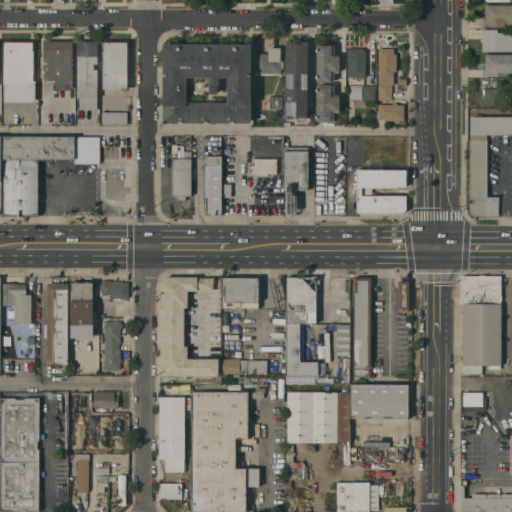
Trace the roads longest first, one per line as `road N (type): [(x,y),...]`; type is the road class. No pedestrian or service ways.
road 1 (residential): [(148,0),(149,511)]
road 2 (residential): [(441,18),(0,17)]
road 3 (tertiary): [(434,511),(439,244)]
road 4 (tertiary): [(439,244),(440,0)]
road 5 (primary): [(281,245),(439,244)]
road 6 (residential): [(150,384),(0,385)]
road 7 (primary): [(19,242),(150,245)]
